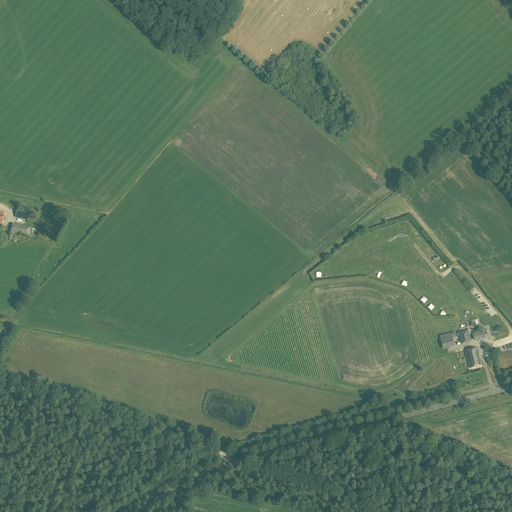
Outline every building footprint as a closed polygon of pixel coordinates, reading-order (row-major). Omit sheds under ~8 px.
[(28,220),(30,209),(17,207),(15,217),(28,220)] [(29,236),(31,227),(12,223),(10,232),(29,236)] [(461,344),(471,341),(468,329),(458,332),(461,344)] [(439,336),(441,341),(448,339),(451,348),(455,347),(453,338),(456,338),(454,332),(439,336)] [(470,368),(481,365),(476,348),(465,351),(470,368)]
